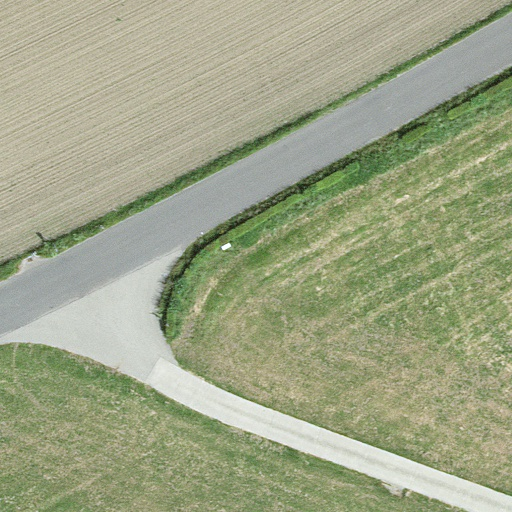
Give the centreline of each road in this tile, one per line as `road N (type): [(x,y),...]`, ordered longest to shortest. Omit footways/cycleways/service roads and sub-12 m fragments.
road 1 (tertiary): [(0,310),(511,56)]
road 2 (track): [(511,511),(195,393),(131,351),(56,282)]
